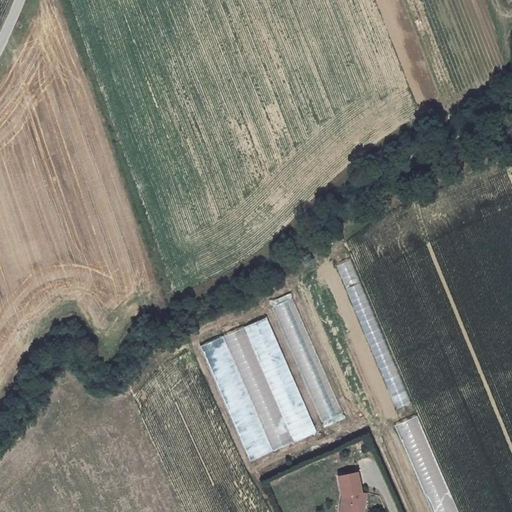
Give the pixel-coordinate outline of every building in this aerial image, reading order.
[(405,404),(355,257),(339,262),(390,409),(405,404)] [(313,276),(298,283),(320,334),(336,327),(313,276)] [(275,304),(318,427),(339,420),(296,297),(275,304)] [(245,460),(314,434),(269,316),(200,342),(245,460)] [(357,474),(339,478),(345,502),(351,503),(350,511),(363,511),(365,499),(362,498),(357,474)]
